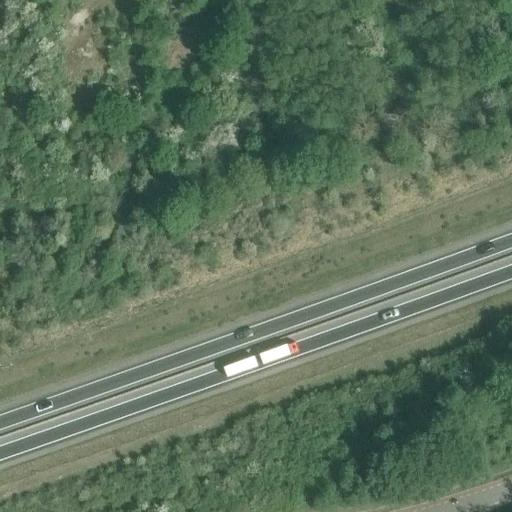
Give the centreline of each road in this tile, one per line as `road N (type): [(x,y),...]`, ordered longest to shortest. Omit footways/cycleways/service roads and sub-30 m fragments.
road 1 (trunk): [(511,241),(0,423)]
road 2 (trunk): [(0,453),(511,273)]
